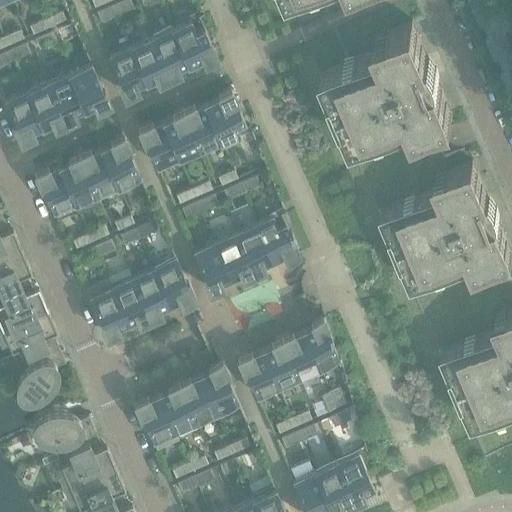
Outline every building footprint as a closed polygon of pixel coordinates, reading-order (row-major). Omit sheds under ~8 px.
[(117,12),(134,5),(131,0),(120,0),(113,3),(117,12)] [(101,19),(117,12),(113,3),(97,10),(101,19)] [(49,24),(66,17),(62,8),(45,15),(49,24)] [(33,32),(49,24),(45,15),(29,23),(33,32)] [(204,25),(195,28),(191,18),(173,25),(188,61),(207,52),(209,56),(216,53),(204,25)] [(427,55),(418,34),(412,20),(390,30),(389,30),(387,30),(388,32),(389,32),(393,42),(323,72),(321,73),(336,108),(426,69),(426,68),(423,69),(419,61),(426,57),(427,58),(428,58),(427,56),(427,55)] [(173,67),(188,61),(173,25),(152,34),(169,73),(175,71),(173,67)] [(7,43),(24,35),(20,26),(4,34),(7,43)] [(39,46),(56,39),(52,30),(35,37),(39,46)] [(162,76),(169,73),(152,34),(131,44),(146,79),(161,72),(162,76)] [(14,57),(30,50),(26,41),(10,48),(14,57)] [(131,85),(146,79),(131,44),(109,53),(126,92),(133,89),(131,85)] [(0,63),(14,57),(10,48),(0,52),(0,63)] [(101,103),(108,100),(91,61),(69,70),(70,71),(84,105),(99,99),(101,103)] [(423,71),(426,69),(336,108),(351,142),(353,141),(423,111),(427,121),(428,123),(430,122),(429,122),(452,112),(437,76),(436,77),(435,74),(434,75),(434,76),(427,79),(423,71)] [(84,105),(70,71),(69,70),(48,79),(49,80),(65,118),(71,115),(70,112),(84,105)] [(65,118),(49,80),(48,79),(27,88),(42,124),(57,117),(59,121),(65,118)] [(233,117),(242,113),(230,85),(222,88),(224,92),(205,100),(220,136),(238,128),(233,117)] [(28,130),(42,124),(27,88),(5,98),(22,137),(29,134),(28,130)] [(199,145),(220,136),(205,100),(190,107),(189,103),(183,106),(199,145)] [(178,154),(199,145),(183,106),(176,108),(178,112),(163,118),(178,154)] [(157,163),(178,154),(163,118),(149,125),(147,121),(140,124),(157,163)] [(117,180),(139,171),(122,132),(115,135),(116,139),(101,145),(117,180)] [(96,189),(117,180),(101,145),(87,151),(85,148),(79,150),(96,189)] [(79,208),(100,199),(96,189),(79,150),(73,153),(74,157),(60,163),(79,208)] [(488,195),(473,160),(450,170),(449,169),(448,170),(449,172),(453,182),(384,212),(382,212),(397,247),(486,208),(486,207),(483,209),(479,200),(487,197),(487,198),(489,197),(488,195)] [(57,217),(79,208),(60,163),(45,170),(43,166),(36,169),(57,217)] [(221,183),(238,176),(234,167),(217,174),(221,183)] [(244,190),(260,183),(256,174),(240,181),(244,190)] [(196,194),(212,187),(208,178),(192,185),(196,194)] [(227,197),(244,190),(240,181),(224,188),(227,197)] [(179,201),(196,194),(192,185),(175,192),(179,201)] [(202,208),(218,201),(215,192),(198,199),(202,208)] [(186,215),(202,208),(198,199),(182,206),(186,215)] [(484,210),(487,209),(486,208),(397,247),(412,282),(414,281),(413,281),(483,251),(487,261),(488,263),(490,262),(511,251),(511,250),(497,216),(496,214),(495,215),(487,218),(484,210)] [(118,228),(134,221),(130,212),(114,219),(118,228)] [(286,222),(277,226),(272,215),(257,221),(272,257),(285,251),(287,256),(299,251),(293,236),(294,236),(290,228),(289,229),(286,222)] [(14,229),(10,231),(5,219),(0,220),(0,255),(20,247),(15,237),(17,236),(14,229)] [(140,235),(157,228),(153,219),(136,226),(140,235)] [(258,263),(272,257),(257,221),(236,230),(253,269),(260,267),(258,263)] [(92,239),(109,231),(105,222),(88,230),(92,239)] [(124,242),(140,235),(136,226),(120,233),(124,242)] [(76,246),(92,239),(88,230),(72,237),(76,246)] [(247,272),(253,269),(236,230),(215,240),(231,275),(245,268),(247,272)] [(98,253),(115,246),(111,237),(95,244),(98,253)] [(216,281),(231,275),(215,240),(194,249),(210,288),(218,285),(216,281)] [(82,260),(98,253),(95,244),(78,251),(82,260)] [(26,257),(24,258),(20,247),(0,255),(0,290),(30,278),(25,266),(29,264),(26,257)] [(189,281),(187,282),(176,257),(154,266),(169,302),(179,297),(181,302),(195,297),(189,281)] [(154,308),(169,302),(154,266),(133,275),(150,314),(156,311),(154,308)] [(144,317),(150,314),(133,275),(112,284),(127,320),(142,313),(144,317)] [(112,284),(111,285),(107,276),(86,285),(107,333),(114,330),(113,326),(127,320),(112,284)] [(39,288),(35,290),(30,278),(0,290),(0,325),(45,306),(40,296),(42,295),(39,288)] [(51,316),(49,317),(45,306),(0,325),(0,334),(1,336),(3,339),(7,338),(13,351),(14,354),(55,336),(50,324),(54,323),(51,316)] [(511,308),(510,309),(508,309),(509,311),(511,317),(511,321),(444,351),(442,352),(456,385),(511,361),(511,308)] [(330,331),(328,331),(323,316),(311,321),(313,326),(304,330),(320,365),(339,357),(331,337),(332,337),(330,331)] [(299,374),(320,365),(304,330),(290,336),(288,333),(282,335),(299,374)] [(278,383),(299,374),(282,335),(276,338),(277,342),(263,348),(278,383)] [(51,366),(65,359),(55,336),(14,354),(13,351),(6,354),(7,357),(8,360),(15,357),(21,370),(18,376),(16,382),(16,386),(16,389),(21,394),(25,395),(28,395),(36,393),(42,390),(44,389),(49,384),(50,382),(53,377),(55,374),(51,366)] [(256,393),(278,383),(263,348),(248,354),(246,351),(239,354),(256,393)] [(8,360),(7,357),(6,354),(0,356),(0,360),(1,363),(8,360)] [(227,375),(229,375),(222,359),(209,365),(211,370),(201,375),(216,410),(238,401),(227,375)] [(511,361),(456,385),(472,421),(474,421),(474,420),(511,403),(511,361)] [(195,419),(216,410),(201,375),(186,381),(185,378),(179,380),(195,419)] [(174,428),(195,419),(179,380),(172,383),(174,387),(159,393),(174,428)] [(337,405),(347,401),(339,385),(330,389),(337,405)] [(328,409),(337,405),(330,389),(320,393),(328,409)] [(173,429),(174,428),(159,393),(144,399),(143,396),(135,399),(156,446),(177,437),(173,429)] [(295,423),(312,416),(308,407),(291,414),(295,423)] [(67,409),(61,408),(59,408),(52,408),(50,408),(44,410),(37,415),(34,417),(33,421),(33,428),(35,431),(38,433),(44,436),(50,437),(55,451),(57,453),(98,435),(88,412),(74,419),(70,410),(67,409)] [(334,424),(350,417),(346,408),(330,415),(334,424)] [(279,431),(295,423),(291,414),(275,422),(279,431)] [(302,438),(318,431),(314,422),(298,429),(302,438)] [(285,445),(302,438),(298,429),(281,436),(285,445)] [(234,450),(250,443),(246,434),(230,441),(234,450)] [(108,446),(103,448),(98,435),(57,453),(55,451),(48,454),(51,459),(58,456),(64,470),(60,472),(61,475),(62,479),(63,482),(64,485),(113,464),(108,453),(110,453),(108,446)] [(217,457),(234,450),(230,441),(213,448),(217,457)] [(357,493),(373,486),(358,451),(336,460),(353,499),(359,496),(357,493)] [(192,468),(208,461),(204,452),(188,459),(192,468)] [(44,462),(51,459),(48,454),(41,457),(44,462)] [(223,472),(240,465),(236,456),(220,463),(223,472)] [(175,476),(192,468),(188,459),(171,466),(175,476)] [(347,502),(353,499),(336,460),(315,469),(330,505),(345,498),(347,502)] [(120,474),(118,474),(113,464),(64,485),(65,488),(66,488),(67,491),(69,494),(72,497),(75,495),(81,509),(82,511),(124,494),(118,482),(123,480),(120,474)] [(198,483),(214,476),(211,467),(194,474),(198,483)] [(316,511),(330,505),(315,469),(293,479),(307,511),(316,511)] [(182,490),(198,483),(194,474),(178,481),(182,490)] [(286,511),(275,487),(253,496),(260,511),(286,511)] [(133,504),(129,506),(124,494),(82,511),(81,509),(74,511),(134,511),(136,511),(133,504)] [(260,511),(253,496),(232,505),(235,511),(260,511)]
